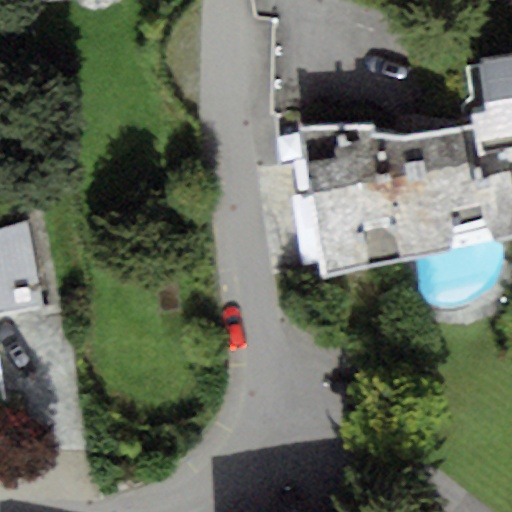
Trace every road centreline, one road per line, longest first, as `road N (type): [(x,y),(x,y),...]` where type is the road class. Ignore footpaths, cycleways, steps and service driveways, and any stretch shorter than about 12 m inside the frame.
road 1 (residential): [(255,0),(250,319),(199,454)]
road 2 (residential): [(199,454),(384,465),(451,511)]
